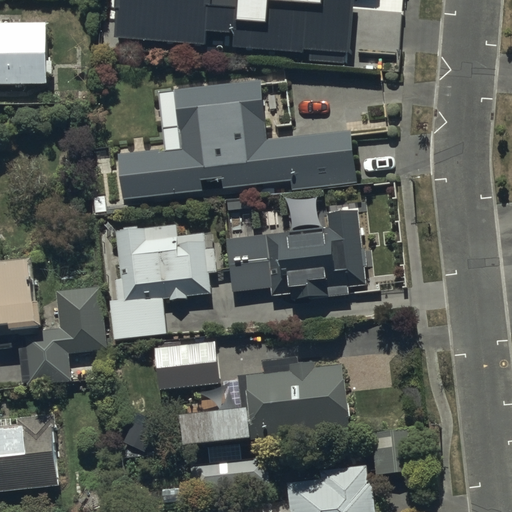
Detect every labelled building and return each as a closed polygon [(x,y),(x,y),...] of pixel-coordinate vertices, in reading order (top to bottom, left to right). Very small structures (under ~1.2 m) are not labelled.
[(49,30),(0,29),(0,90),(49,90),(49,79),(54,79),(54,65),(49,65),(49,30)] [(263,86),(177,95),(183,153),(119,160),(124,205),(205,196),(204,187),(223,185),(224,193),(292,186),(293,194),(359,187),(354,136),(269,145),(263,86)] [(359,218),(327,220),(328,236),(229,242),(232,295),(273,292),(273,300),(294,298),(294,304),(351,300),(350,289),(367,288),(365,253),(362,253),(359,218)] [(179,230),(118,233),(120,282),(118,283),(119,303),(112,303),(113,324),(107,325),(108,340),(115,340),(115,343),(166,340),(165,305),(190,303),(189,299),(211,298),(210,275),(217,275),(215,252),(206,253),(205,238),(180,239),(179,230)] [(0,354),(23,352),(26,391),(73,388),(71,357),(107,355),(103,293),(59,296),(61,333),(45,334),(43,310),(37,310),(34,264),(3,267),(2,255),(0,255),(0,354)] [(223,346),(173,348),(174,382),(224,380),(223,346)] [(351,435),(344,371),(316,374),(316,369),(307,370),(306,362),(263,366),(264,379),(240,382),(244,418),(184,424),(188,456),(255,449),(255,445),(351,435)] [(0,496),(60,493),(56,421),(18,423),(18,431),(0,431),(0,496)] [(416,433),(374,436),(377,480),(419,477),(416,433)] [(245,459),(231,459),(232,470),(213,470),(213,491),(272,489),(271,463),(245,463),(245,459)] [(373,511),(370,470),(321,474),(322,485),(288,488),(289,497),(242,501),(243,511),(373,511)]
